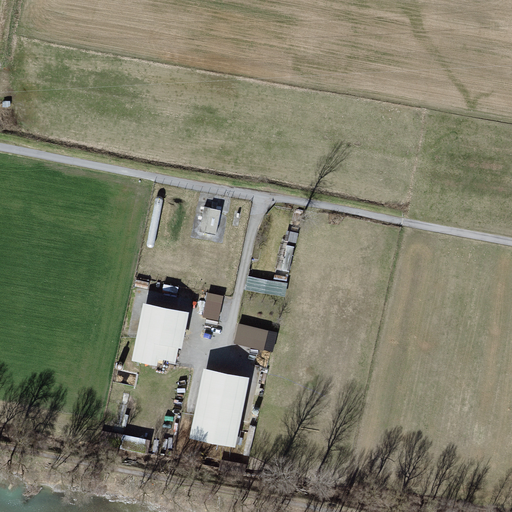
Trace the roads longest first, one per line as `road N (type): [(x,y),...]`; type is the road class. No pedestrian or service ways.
road 1 (residential): [(511,240),(0,146)]
road 2 (track): [(366,511),(0,447)]
